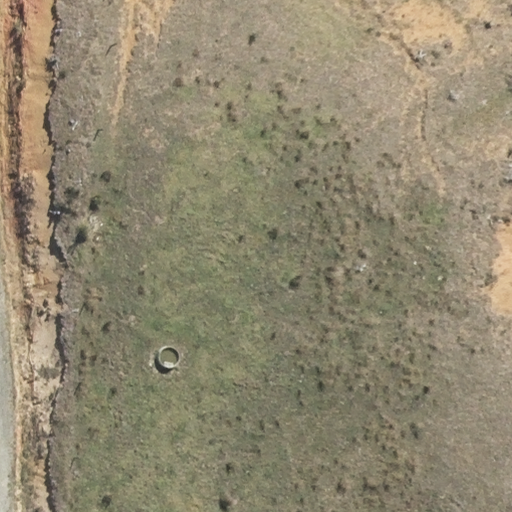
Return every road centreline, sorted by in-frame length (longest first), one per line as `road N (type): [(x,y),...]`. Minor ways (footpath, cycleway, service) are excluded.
road 1 (track): [(17,511),(0,236)]
road 2 (track): [(0,182),(31,59),(61,0)]
